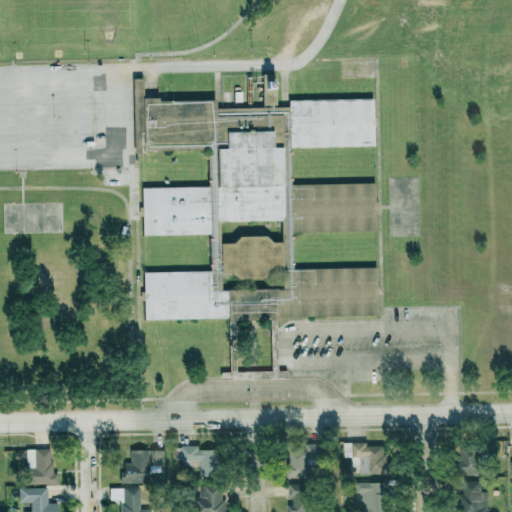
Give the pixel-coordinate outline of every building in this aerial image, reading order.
[(133,78),(135,153),(146,153),(145,146),(206,145),(207,185),(142,186),(144,235),(210,233),(210,271),(144,272),(145,320),(379,315),(378,267),(291,268),(291,233),(375,231),(374,184),(291,185),(290,147),(374,146),(373,99),(290,101),(290,105),(276,106),(275,74),(262,74),(263,106),(216,107),(216,98),(160,99),(160,95),(145,95),(144,77),(133,78)] [(367,442),(343,443),(344,457),(349,457),(349,465),(342,465),(343,474),(387,473),(386,445),(367,446),(367,442)] [(289,443),(289,478),(324,478),(324,443),(289,443)] [(496,444),(458,444),(459,476),(482,475),(482,457),(496,457),(496,444)] [(57,484),(58,473),(50,473),(50,449),(25,449),(24,484),(57,484)] [(129,451),(130,462),(121,463),(122,483),(150,482),(149,466),(164,466),(164,450),(129,451)] [(388,511),(387,481),(356,483),(356,494),(364,493),(364,511),(388,511)] [(486,511),(486,492),(481,492),(480,481),(462,481),(463,493),(459,493),(459,511),(486,511)] [(287,505),(286,511),(314,511),(314,483),(289,483),(290,505),(287,505)] [(198,484),(197,511),(223,511),(224,485),(198,484)] [(18,488),(18,502),(23,502),(22,511),(51,511),(51,487),(18,488)] [(150,511),(150,509),(139,510),(139,487),(110,488),(110,501),(119,501),(119,511),(150,511)]
